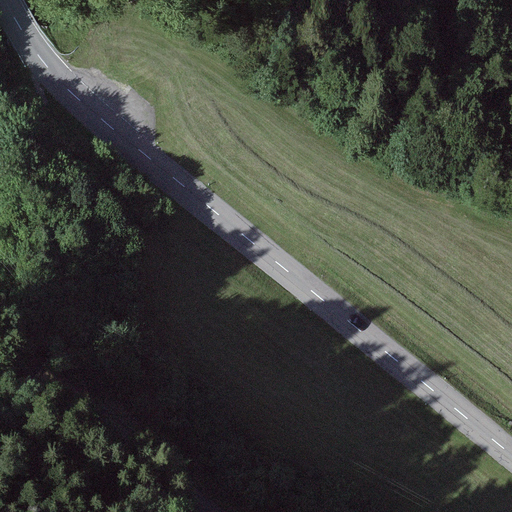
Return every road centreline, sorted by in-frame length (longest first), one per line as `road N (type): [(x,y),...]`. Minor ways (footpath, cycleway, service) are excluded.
road 1 (tertiary): [(4,0),(38,56),(147,160),(511,455)]
road 2 (unclassified): [(213,511),(84,412),(39,396),(0,394)]
